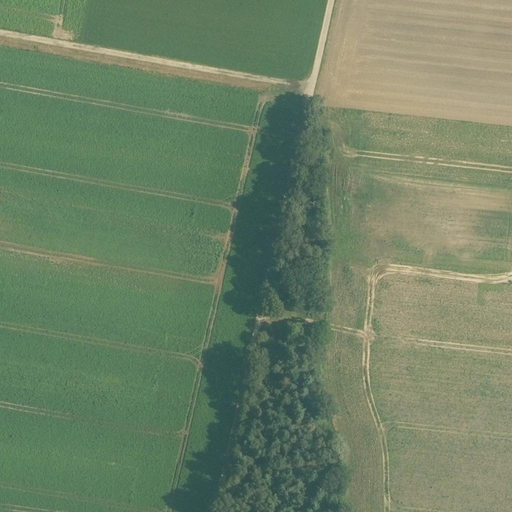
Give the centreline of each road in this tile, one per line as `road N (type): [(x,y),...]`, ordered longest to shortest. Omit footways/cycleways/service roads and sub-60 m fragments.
road 1 (track): [(214,511),(334,0)]
road 2 (track): [(313,87),(0,32)]
